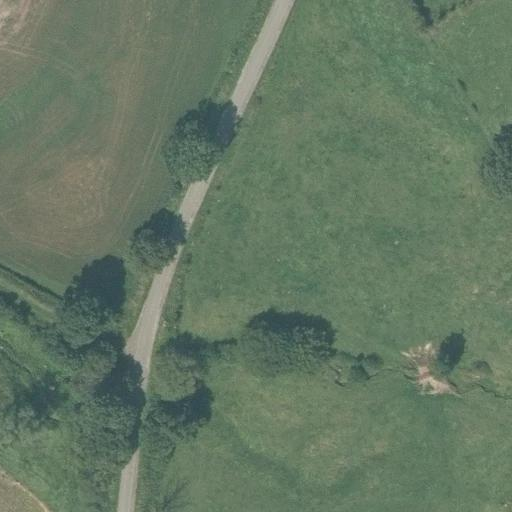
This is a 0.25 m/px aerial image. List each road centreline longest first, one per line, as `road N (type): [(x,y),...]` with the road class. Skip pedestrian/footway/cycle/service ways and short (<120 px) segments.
road 1 (unclassified): [(127,511),(137,413),(171,271),(293,0)]
road 2 (track): [(0,321),(137,413)]
